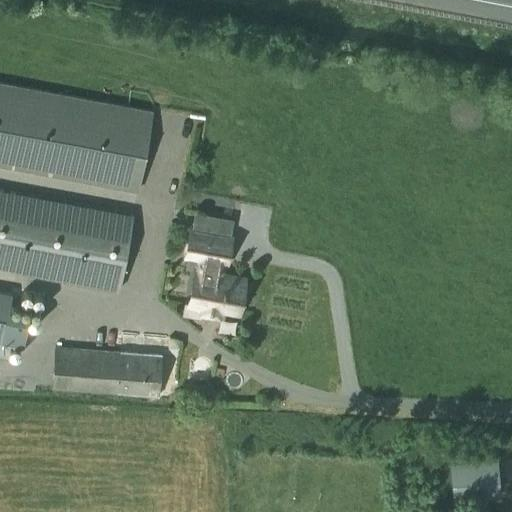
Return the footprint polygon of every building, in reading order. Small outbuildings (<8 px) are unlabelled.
[(0,164),(138,191),(153,111),(0,82),(0,164)] [(0,267),(119,290),(133,214),(0,189),(0,267)] [(230,236),(191,229),(186,256),(199,259),(197,270),(195,270),(189,304),(202,306),(201,313),(218,316),(219,309),(237,313),(239,304),(243,305),(246,288),(242,288),(243,279),(217,274),(219,262),(225,263),(230,236)] [(0,341),(22,346),(28,314),(8,311),(11,294),(0,291),(0,341)] [(293,322),(295,294),(264,292),(262,321),(293,322)] [(118,352),(69,348),(55,347),(52,386),(118,392),(117,393),(159,396),(160,355),(118,351),(118,352)] [(493,452),(451,455),(455,495),(496,492),(493,452)] [(451,500),(451,511),(479,511),(479,499),(451,500)]
